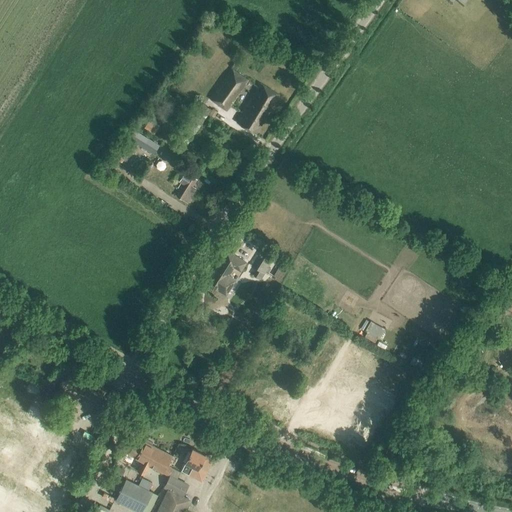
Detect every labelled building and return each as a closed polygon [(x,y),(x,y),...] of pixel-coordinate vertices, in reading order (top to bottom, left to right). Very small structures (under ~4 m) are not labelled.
[(242,44),(256,54),(263,44),(247,34),(242,44)] [(248,79),(232,67),(209,98),(227,111),(248,79)] [(279,95),(271,90),(260,83),(236,122),(256,133),(271,109),(279,95)] [(205,119),(211,110),(202,104),(196,113),(205,119)] [(213,109),(208,115),(213,118),(218,112),(213,109)] [(186,127),(178,138),(188,144),(202,123),(198,121),(195,124),(191,121),(186,127)] [(141,147),(150,152),(156,143),(147,138),(141,147)] [(168,151),(164,157),(172,162),(175,156),(168,151)] [(236,165),(242,169),(248,162),(242,158),(236,165)] [(127,177),(130,171),(119,164),(116,170),(127,177)] [(196,189),(194,188),(194,187),(191,186),(196,179),(186,172),(180,181),(184,184),(181,189),(180,189),(176,196),(188,203),(196,189)] [(267,246),(263,252),(253,267),(265,274),(270,266),(271,267),(276,260),(272,256),(275,251),(267,246)] [(227,250),(208,280),(206,283),(218,291),(218,290),(226,295),(235,280),(228,275),(233,267),(240,271),(246,262),(227,250)] [(499,299),(505,310),(511,310),(511,288),(507,288),(499,299)] [(229,337),(233,340),(237,334),(232,331),(229,337)] [(100,404),(110,387),(72,364),(67,373),(56,391),(63,395),(67,389),(68,390),(70,386),(91,399),(100,404)] [(329,440),(333,428),(328,426),(324,438),(329,440)] [(133,440),(127,453),(135,457),(142,461),(137,471),(144,474),(149,464),(167,474),(171,467),(167,465),(167,464),(168,462),(172,455),(167,453),(144,440),(142,444),(133,440)] [(58,454),(48,449),(38,466),(47,471),(41,481),(58,491),(78,456),(62,447),(58,454)] [(201,481),(213,459),(205,455),(192,448),(185,462),(181,470),(201,481)] [(182,511),(189,499),(182,496),(188,485),(169,476),(164,486),(170,489),(158,511),(182,511)] [(142,511),(152,492),(126,479),(115,500),(139,511),(142,511)]
